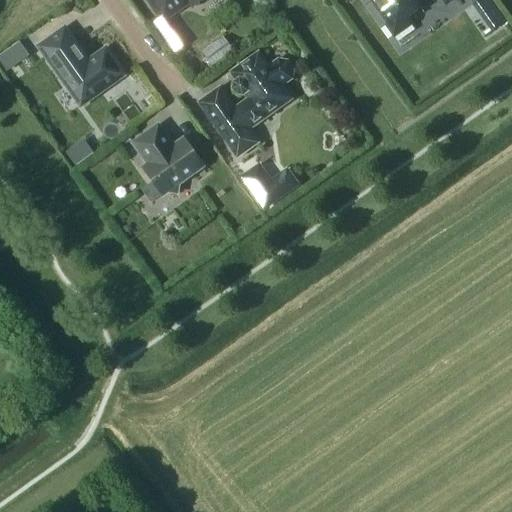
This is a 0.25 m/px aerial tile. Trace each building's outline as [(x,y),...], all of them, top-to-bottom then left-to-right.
[(150,0),(163,19),(190,0),(193,6),(202,0),(150,0)] [(372,0),(389,24),(387,25),(394,36),(411,24),(406,18),(420,8),(414,0),(372,0)] [(41,48),(81,104),(122,75),(105,51),(88,64),(64,31),(41,48)] [(202,53),(214,70),(235,54),(223,38),(202,53)] [(0,62),(7,72),(30,56),(20,42),(0,55),(0,62)] [(249,130),(292,100),(282,85),(284,83),(287,81),(290,78),(291,74),(291,70),(289,67),(287,64),(283,63),(279,63),(275,64),(272,67),(272,66),(270,68),(259,52),(230,73),(237,83),(235,87),(236,91),(240,93),(244,93),(249,99),(234,109),(219,88),(198,103),(237,158),(259,143),(249,130)] [(173,147),(166,137),(159,126),(134,143),(149,164),(144,167),(163,195),(167,192),(178,194),(179,184),(202,167),(183,140),(173,147)] [(82,164),(99,152),(90,139),(73,151),(82,164)] [(284,200),(272,181),(260,164),(239,178),(264,214),(284,200)]
